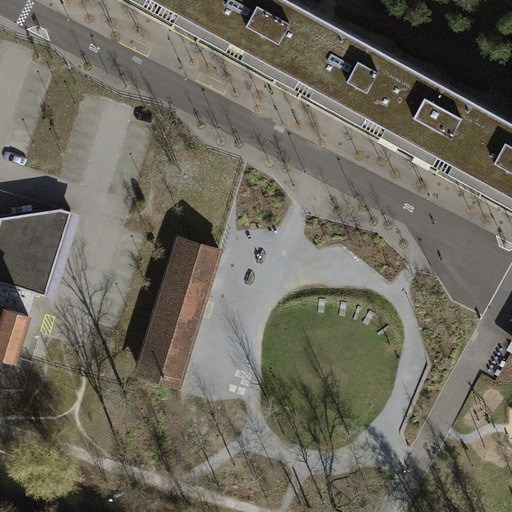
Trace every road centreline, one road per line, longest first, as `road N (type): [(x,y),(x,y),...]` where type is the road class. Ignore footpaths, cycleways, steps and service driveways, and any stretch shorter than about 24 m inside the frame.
road 1 (residential): [(1,0),(436,230),(511,255)]
road 2 (track): [(0,431),(264,511)]
